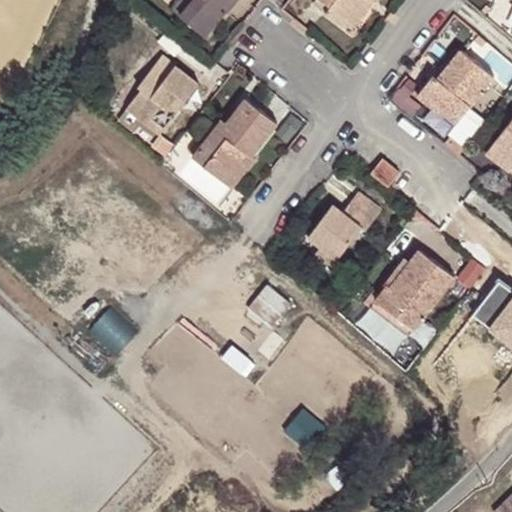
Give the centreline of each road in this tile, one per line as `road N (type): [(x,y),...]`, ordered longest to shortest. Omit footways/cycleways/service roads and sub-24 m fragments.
road 1 (residential): [(260,214),(344,106)]
road 2 (residential): [(344,106),(423,0)]
road 3 (residential): [(344,106),(445,180)]
